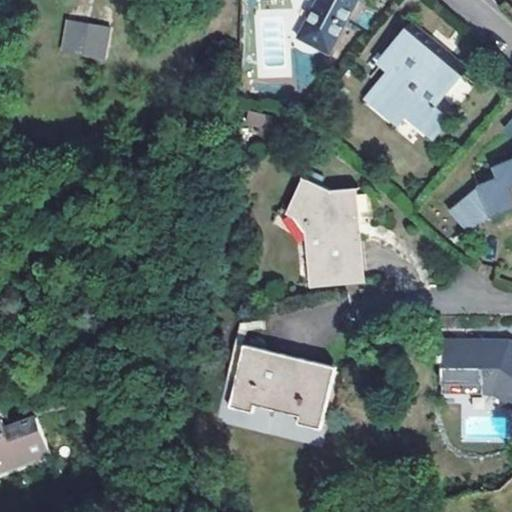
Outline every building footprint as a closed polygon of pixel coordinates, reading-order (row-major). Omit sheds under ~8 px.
[(359,0),(319,0),(301,38),(333,53),(359,0)] [(66,56),(88,60),(93,28),(71,24),(66,56)] [(389,119),(391,121),(402,108),(411,116),(433,134),(431,137),(433,139),(452,116),(437,104),(462,74),(411,31),(382,66),(384,68),(387,64),(393,70),(365,103),(368,105),(373,100),(392,116),(389,119)] [(400,129),(411,116),(402,108),(391,121),(400,129)] [(511,126),(508,132),(511,135),(511,163),(493,171),(497,183),(478,190),(479,192),(488,214),(492,225),(511,216),(511,126)] [(310,218),(317,285),(364,281),(356,190),(361,189),(361,186),(334,191),(308,178),(306,181),(310,183),(298,213),(310,218)] [(488,214),(479,192),(451,217),(465,234),(488,214)] [(511,339),(444,340),(443,352),(441,352),(441,360),(443,360),(443,382),(486,382),(486,390),(499,391),(511,399),(511,339)] [(232,379),(239,380),(248,343),(240,341),(232,379)] [(339,364),(248,343),(239,380),(233,407),(256,412),(258,404),(302,414),(300,423),(324,429),(339,364)] [(486,382),(443,382),(443,390),(486,390),(486,382)] [(6,427),(36,416),(33,408),(3,420),(6,427)] [(0,417),(0,470),(49,451),(36,416),(6,427),(3,420),(2,417),(0,417)]
